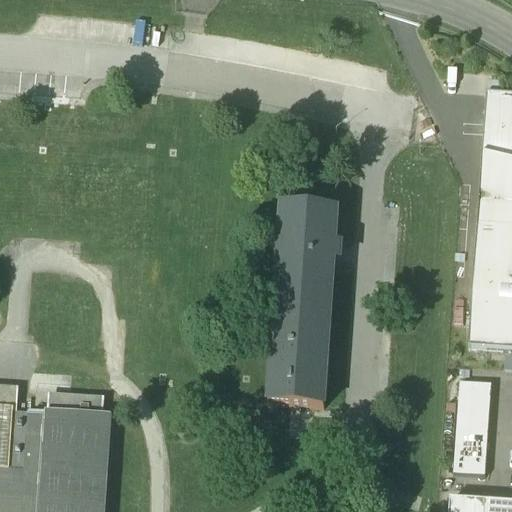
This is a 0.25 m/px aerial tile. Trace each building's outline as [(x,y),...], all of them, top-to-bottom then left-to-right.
[(511,94),(486,91),(469,348),(511,351),(511,94)] [(339,212),(280,208),(268,406),(327,409),(339,212)] [(492,477),(496,385),(463,384),(459,476),(492,477)] [(110,511),(116,420),(106,419),(108,399),(0,392),(0,511),(110,511)] [(511,511),(511,499),(449,496),(448,511),(511,511)]
